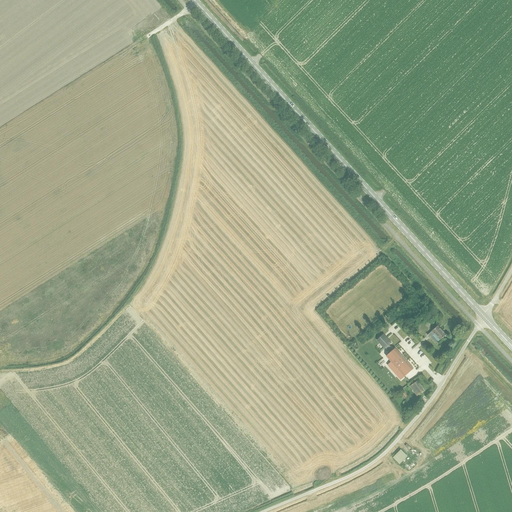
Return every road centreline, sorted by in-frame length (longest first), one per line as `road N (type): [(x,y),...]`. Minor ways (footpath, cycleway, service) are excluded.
road 1 (secondary): [(483,316),(193,0)]
road 2 (unclassified): [(262,511),(375,460),(424,408),(483,316)]
